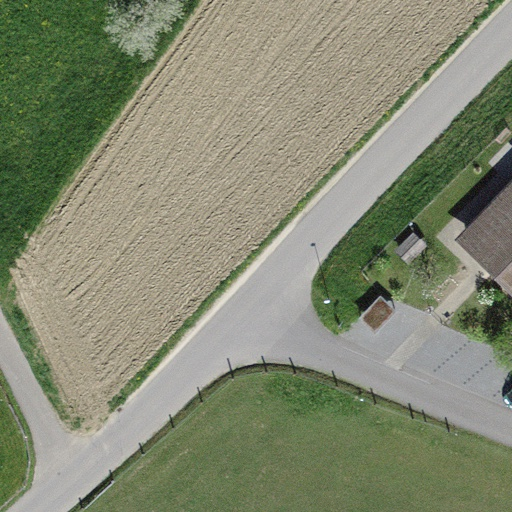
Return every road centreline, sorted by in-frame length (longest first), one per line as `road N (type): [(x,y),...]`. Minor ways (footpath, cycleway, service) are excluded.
road 1 (tertiary): [(511,40),(250,313)]
road 2 (tertiary): [(250,313),(43,511)]
road 3 (residential): [(250,313),(511,420)]
road 4 (track): [(0,330),(73,486)]
